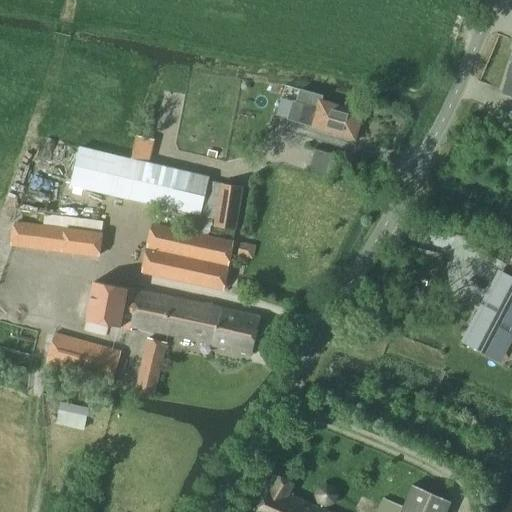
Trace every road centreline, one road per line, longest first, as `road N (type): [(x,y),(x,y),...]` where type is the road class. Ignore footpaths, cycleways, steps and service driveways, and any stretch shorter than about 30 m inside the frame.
road 1 (unclassified): [(213,511),(437,132),(492,0)]
road 2 (track): [(323,327),(30,261)]
